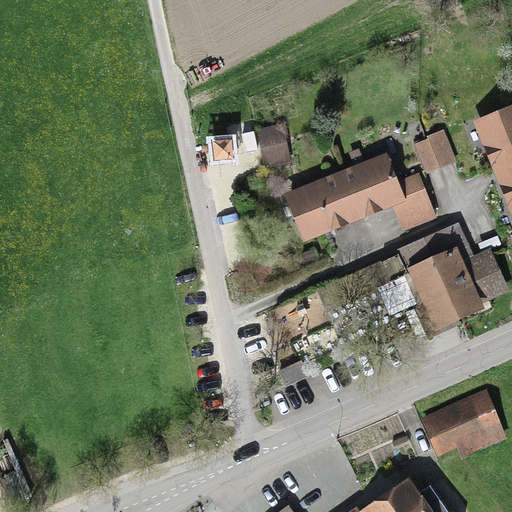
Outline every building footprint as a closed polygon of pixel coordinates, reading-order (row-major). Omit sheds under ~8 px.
[(511,109),(479,123),(497,168),(511,161),(511,109)] [(281,126),(257,131),(265,165),(289,160),(281,126)] [(442,132),(414,143),(426,171),(453,160),(442,132)] [(229,143),(216,143),(217,157),(230,156),(229,143)] [(386,158),(346,174),(362,214),(394,201),(405,229),(433,218),(416,177),(396,184),(386,158)] [(511,175),(502,179),(511,204),(511,175)] [(293,194),(302,214),(299,222),(303,232),(309,235),(350,218),(334,179),(293,194)] [(430,299),(440,320),(449,316),(474,305),(472,302),(504,288),(489,254),(474,260),(459,226),(400,251),(401,253),(345,278),(353,298),(358,296),(406,275),(409,282),(419,304),(430,299)] [(306,374),(300,361),(280,370),(286,383),(306,374)] [(488,398),(426,423),(437,450),(499,425),(488,398)] [(449,511),(431,485),(414,496),(410,491),(379,511),(449,511)]
